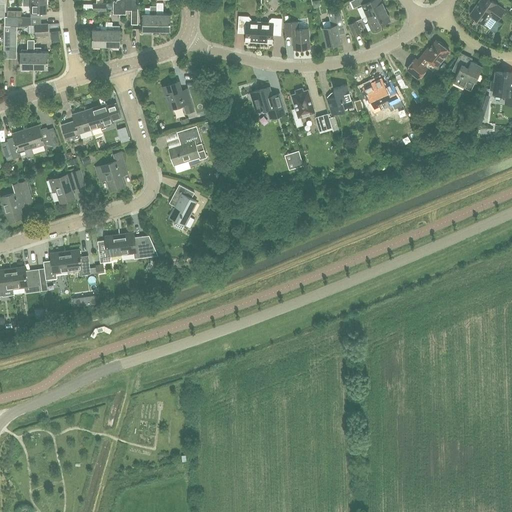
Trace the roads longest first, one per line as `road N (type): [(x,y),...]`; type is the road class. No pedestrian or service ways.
road 1 (unclassified): [(43,399),(511,212)]
road 2 (residential): [(0,247),(150,192),(153,174),(118,68)]
road 3 (residential): [(185,41),(257,64),(308,68),(384,50),(421,27)]
